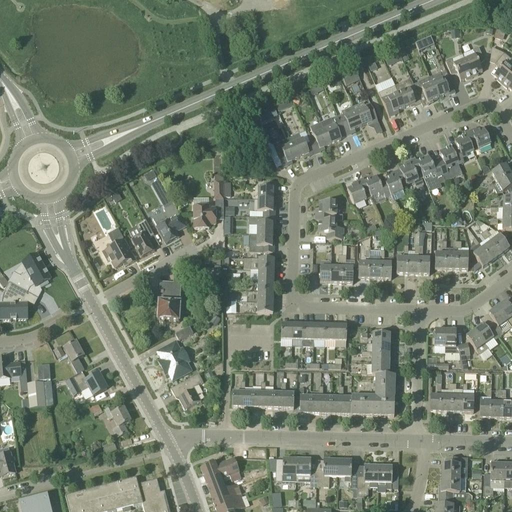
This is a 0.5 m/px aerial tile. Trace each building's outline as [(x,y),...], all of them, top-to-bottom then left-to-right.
[(451,33),(452,41),(459,41),(459,32),(451,33)] [(419,53),(424,51),(420,43),(416,45),(419,53)] [(484,63),(478,49),(462,56),(464,61),(472,80),(478,77),(477,76),(482,73),(478,64),(483,62),(484,63)] [(404,51),(399,53),(404,64),(409,61),(404,51)] [(511,60),(511,62),(504,55),(494,66),(495,67),(496,66),(500,69),(493,77),(497,81),(496,82),(501,86),(511,73),(511,60)] [(472,80),(464,61),(462,56),(445,64),(451,77),(452,77),(451,75),(456,73),(460,83),(465,81),(466,82),(472,80)] [(392,58),(385,61),(388,68),(395,65),(392,58)] [(354,71),(341,77),(345,88),(359,82),(354,71)] [(449,97),(455,95),(445,72),(429,79),(438,100),(449,95),(449,97)] [(511,73),(501,86),(506,90),(507,89),(511,93),(511,91),(511,73)] [(429,79),(418,83),(419,84),(413,86),(419,101),(423,109),(429,106),(428,104),(438,100),(429,79)] [(413,86),(410,81),(394,88),(404,110),(415,105),(414,104),(419,101),(413,86)] [(389,119),(395,117),(394,114),(404,110),(394,88),(378,95),(389,119)] [(288,111),(285,104),(276,108),(279,115),(288,111)] [(364,107),(365,110),(355,115),(361,129),(371,124),(372,127),(378,124),(370,105),(364,107)] [(351,133),(361,129),(355,115),(352,109),(338,115),(339,118),(337,119),(345,138),(352,135),(351,133)] [(331,120),(320,125),(330,146),(341,142),(340,140),(345,138),(337,119),(332,121),(331,120)] [(320,151),(330,146),(320,125),(310,129),(315,142),(310,144),(315,155),(321,153),(320,151)] [(477,133),(475,130),(465,134),(466,138),(473,154),(490,146),(483,130),(477,133)] [(305,146),(303,140),(300,141),(298,136),(289,140),(298,160),(308,156),(309,158),(315,155),(310,144),(305,146)] [(473,154),(466,138),(454,143),(458,152),(453,155),(458,166),(464,164),(462,161),(467,159),(466,157),(473,154)] [(282,169),(288,167),(288,165),(298,160),(289,140),(273,147),(282,169)] [(443,163),(437,166),(443,177),(445,183),(462,176),(458,166),(453,155),(451,149),(439,154),(443,163)] [(432,168),(428,158),(416,164),(423,179),(430,177),(431,178),(435,176),(437,180),(443,177),(437,166),(432,168)] [(421,180),(423,179),(416,164),(415,160),(404,165),(406,168),(399,171),(406,187),(413,184),(416,189),(418,190),(422,189),(423,186),(421,180)] [(497,185),(511,177),(506,167),(491,175),(497,185)] [(385,186),(390,197),(390,198),(407,191),(406,187),(399,171),(389,176),(390,179),(384,182),(385,186)] [(153,173),(146,177),(149,182),(156,178),(153,173)] [(511,178),(511,177),(497,185),(492,187),(486,190),(488,194),(494,191),(497,196),(502,194),(511,188),(511,178)] [(380,188),(376,178),(364,183),(369,195),(371,199),(378,196),(379,198),(384,196),(385,200),(390,197),(385,186),(380,188)] [(354,207),(366,202),(364,198),(369,195),(364,183),(363,180),(352,185),(353,188),(347,191),(354,207)] [(214,201),(223,201),(223,199),(223,191),(223,183),(214,183),(214,201)] [(275,191),(276,185),(264,184),(264,190),(258,190),(257,202),(273,202),(273,191),(275,191)] [(117,193),(111,197),(111,198),(114,202),(120,199),(117,193)] [(502,211),(511,210),(511,199),(503,199),(503,204),(497,204),(497,207),(491,206),(490,210),(498,211),(502,211)] [(463,206),(461,201),(455,203),(457,209),(462,210),(463,206)] [(275,220),(275,213),(273,213),(273,202),(257,202),(257,213),(263,213),(263,219),(275,220)] [(336,217),(336,204),(319,204),(319,211),(315,211),(315,223),(319,223),(336,223),(342,223),(342,217),(336,217)] [(209,210),(208,209),(193,209),(194,231),(209,230),(209,226),(215,226),(215,210),(209,210)] [(511,210),(502,211),(502,221),(511,221),(511,210)] [(186,229),(179,217),(170,222),(156,229),(165,246),(179,239),(175,232),(178,231),(179,232),(186,229)] [(257,228),(257,237),(272,237),(273,226),(275,226),(275,220),(263,219),(249,219),(249,227),(257,228)] [(141,260),(154,252),(148,241),(154,237),(145,221),(135,227),(140,237),(132,241),(131,242),(141,260)] [(418,232),(423,226),(423,225),(418,221),(413,228),(418,232)] [(511,232),(511,221),(502,221),(502,233),(511,232)] [(336,230),(336,223),(319,223),(318,236),(326,236),(326,241),(341,242),(342,237),(344,237),(344,231),(336,230)] [(423,226),(426,233),(432,233),(432,227),(432,225),(423,225),(423,226)] [(487,240),(490,244),(500,257),(509,250),(497,233),(491,238),(487,240)] [(274,255),(274,248),(272,248),(272,237),(257,237),(249,237),(249,254),(262,255),(274,255)] [(135,263),(124,242),(114,248),(102,254),(107,263),(110,262),(114,270),(126,264),(128,267),(135,263)] [(491,263),(500,257),(490,244),(482,250),(491,263)] [(446,251),(446,256),(445,272),(456,272),(457,256),(457,251),(453,251),(453,250),(446,250),(446,251)] [(482,270),(491,263),(482,250),(473,257),(478,264),(481,268),(482,270)] [(445,272),(446,256),(435,255),(434,272),(445,272)] [(467,273),(468,256),(457,256),(456,272),(467,273)] [(10,285),(27,295),(29,290),(35,287),(36,289),(39,287),(40,290),(48,285),(47,283),(50,281),(37,257),(22,264),(28,274),(20,278),(13,274),(8,284),(10,285)] [(407,277),(408,260),(396,260),(396,276),(407,277)] [(418,277),(418,260),(408,260),(407,277),(418,277)] [(429,277),(429,261),(418,260),(418,277),(429,277)] [(274,261),(250,261),(250,272),(258,272),(274,273),(274,261)] [(369,281),(369,265),(358,264),(358,281),(369,281)] [(380,281),(380,265),(369,265),(369,281),(380,281)] [(391,282),(391,265),(380,265),(380,281),(391,282)] [(330,286),(331,269),(320,269),(319,285),(330,286)] [(341,286),(342,269),(338,269),(331,269),(330,286),(341,286)] [(353,270),(342,269),(341,286),(352,286),(353,270)] [(273,283),(274,273),(258,272),(258,283),(273,283)] [(0,281),(0,287),(2,290),(8,286),(3,279),(0,281)] [(158,301),(180,302),(181,281),(173,280),(173,284),(159,283),(159,291),(158,292),(159,292),(159,295),(158,295),(159,295),(158,301)] [(273,294),(273,283),(258,283),(257,294),(273,294)] [(0,322),(11,323),(11,324),(11,323),(16,323),(16,324),(16,323),(27,323),(27,307),(25,307),(25,302),(24,302),(27,295),(10,285),(5,294),(7,295),(5,299),(4,303),(3,307),(0,306),(0,322)] [(273,305),(273,294),(257,294),(257,304),(273,305)] [(178,323),(180,302),(158,301),(157,322),(158,322),(160,325),(163,325),(165,323),(178,323)] [(505,303),(497,309),(511,330),(511,306),(509,309),(505,303)] [(272,316),(273,305),(257,304),(257,316),(272,316)] [(502,335),(511,329),(511,330),(497,309),(488,316),(495,326),(491,329),(498,339),(503,336),(502,335)] [(292,342),(292,326),(281,326),(280,342),(292,342)] [(302,342),(303,327),(292,326),(292,342),(302,342)] [(487,332),(483,326),(474,333),(484,346),(493,340),(494,342),(498,339),(491,329),(487,332)] [(303,327),(302,342),(302,349),(313,350),(313,342),(314,327),(303,327)] [(324,343),(324,327),(314,327),(313,342),(324,343)] [(335,343),(335,338),(335,328),(324,327),(324,343),(335,343)] [(178,343),(193,335),(189,328),(175,336),(178,343)] [(346,343),(346,333),(346,328),(335,328),(335,338),(335,343),(346,343)] [(444,349),(445,332),(434,332),(434,349),(444,349)] [(465,358),(462,346),(457,347),(457,349),(455,349),(456,332),(445,332),(444,349),(444,356),(444,363),(459,363),(459,359),(461,359),(465,358)] [(484,346),(474,333),(466,339),(476,352),(479,357),(488,351),(484,346)] [(372,336),(372,346),(389,346),(390,336),(372,336)] [(78,338),(67,344),(76,361),(87,356),(78,338)] [(60,348),(49,353),(54,364),(62,359),(70,375),(81,369),(66,341),(58,346),(60,348)] [(172,384),(191,373),(187,365),(190,364),(182,350),(180,352),(175,343),(156,354),(160,362),(158,363),(162,371),(165,376),(165,377),(166,376),(168,375),(172,384)] [(372,354),(372,356),(389,357),(389,346),(372,346),(372,354)] [(372,359),(371,366),(389,367),(389,357),(372,356),(372,359)] [(10,368),(9,360),(0,361),(0,383),(9,383),(9,381),(11,380),(11,379),(21,379),(20,365),(12,365),(12,368),(10,368)] [(371,366),(371,377),(375,377),(388,377),(389,367),(371,366)] [(86,382),(83,375),(73,381),(66,384),(74,399),(80,395),(81,394),(89,390),(93,398),(106,391),(98,376),(86,382)] [(201,403),(193,389),(203,384),(198,376),(170,391),(174,398),(176,397),(184,412),(201,403)] [(394,418),(395,377),(388,377),(375,377),(375,398),(351,398),(351,399),(350,417),(394,418)] [(45,400),(60,399),(58,383),(43,384),(45,400)] [(43,384),(26,385),(26,384),(19,385),(19,389),(26,388),(28,401),(28,410),(45,409),(43,384)] [(242,410),(243,384),(240,384),(240,394),(232,394),(231,409),(242,410)] [(252,410),(252,395),(245,394),(245,384),(243,384),(242,410),(252,410)] [(262,410),(263,384),(261,384),(261,388),(253,387),(252,395),(252,410),(262,410)] [(265,395),(265,384),(263,384),(262,410),(272,410),(273,395),(265,395)] [(283,411),(283,385),(281,385),(281,395),(273,395),(272,410),(283,411)] [(293,411),(294,396),(285,395),(285,385),(283,385),(283,411),(293,411)] [(320,417),(321,389),(318,389),(318,399),(310,399),(310,416),(320,417)] [(330,417),(330,399),(322,399),(323,389),(321,389),(320,417),(330,417)] [(340,417),(341,389),(339,389),(338,399),(330,399),(330,417),(340,417)] [(350,417),(351,399),(343,399),(343,389),(341,389),(340,417),(350,417)] [(299,416),(310,416),(310,399),(300,398),(299,416)] [(440,414),(441,398),(430,398),(429,414),(440,414)] [(451,398),(447,398),(441,398),(440,414),(451,415),(451,398)] [(451,398),(451,415),(462,415),(462,398),(451,398)] [(473,415),(474,399),(462,398),(462,415),(473,415)] [(490,421),(491,404),(479,404),(479,420),(490,421)] [(501,421),(501,404),(491,404),(490,421),(501,421)] [(511,421),(511,409),(511,404),(501,404),(501,421),(511,421)] [(87,410),(91,418),(100,413),(97,406),(87,410)] [(114,415),(110,409),(104,412),(109,421),(113,420),(117,429),(113,431),(117,439),(127,434),(123,427),(130,423),(123,410),(114,415)] [(105,456),(116,451),(113,444),(102,448),(105,456)] [(11,460),(10,456),(8,451),(7,449),(5,448),(1,449),(0,451),(0,453),(1,458),(0,458),(0,477),(1,477),(1,479),(15,476),(12,466),(14,465),(13,460),(11,460)] [(238,475),(233,460),(217,466),(217,464),(200,471),(215,511),(219,511),(232,507),(234,506),(232,500),(240,497),(236,487),(226,491),(223,484),(230,481),(231,484),(240,480),(238,475)] [(459,481),(460,460),(444,460),(444,467),(441,467),(441,481),(459,481)] [(296,484),(296,461),(282,461),(282,472),(276,472),(275,484),(296,484)] [(310,489),(316,489),(317,473),(310,472),(310,462),(296,461),(296,484),(310,485),(310,489)] [(337,479),(337,462),(323,462),(323,473),(317,473),(316,489),(328,489),(329,479),(337,479)] [(357,499),(357,479),(351,479),(351,463),(337,462),(337,479),(344,479),(344,483),(350,483),(350,491),(350,493),(351,493),(353,495),(353,500),(357,500),(357,499)] [(504,491),(504,466),(490,466),(490,477),(484,477),(483,489),(483,498),(492,498),(493,491),(503,491),(504,491)] [(357,479),(357,499),(362,499),(368,500),(368,491),(370,491),(370,485),(377,485),(378,469),(364,468),(363,479),(357,479)] [(391,492),(398,492),(398,480),(392,480),(392,469),(378,469),(377,485),(377,495),(385,495),(385,492),(391,492)] [(137,486),(136,480),(65,499),(68,511),(117,511),(142,506),(143,511),(167,511),(164,498),(161,499),(157,481),(137,486)] [(465,495),(466,481),(459,481),(441,481),(441,488),(438,488),(437,501),(453,502),(459,502),(471,502),(471,498),(468,495),(465,495)] [(241,500),(240,497),(232,500),(234,506),(232,507),(219,511),(239,511),(245,510),(241,500)] [(50,511),(47,498),(18,505),(20,511),(50,511)] [(265,499),(259,502),(262,508),(268,504),(265,499)] [(459,507),(459,502),(453,502),(437,501),(437,507),(434,507),(434,511),(452,511),(453,507),(459,507)] [(308,511),(316,511),(316,505),(316,503),(308,502),(308,511)]
